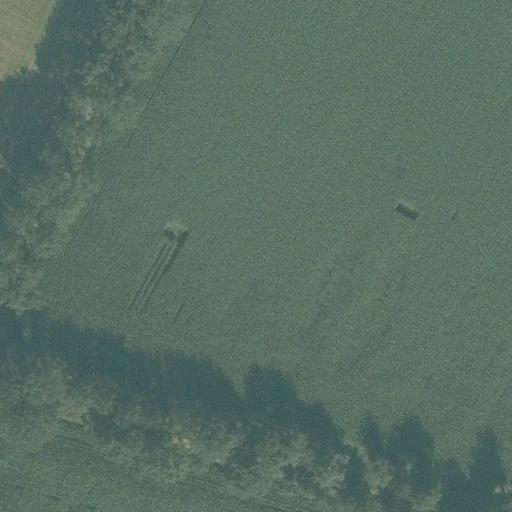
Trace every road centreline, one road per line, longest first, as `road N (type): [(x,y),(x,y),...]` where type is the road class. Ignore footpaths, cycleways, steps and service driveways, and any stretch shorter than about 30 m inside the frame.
road 1 (track): [(0,376),(478,511)]
road 2 (unclassified): [(0,277),(153,0)]
